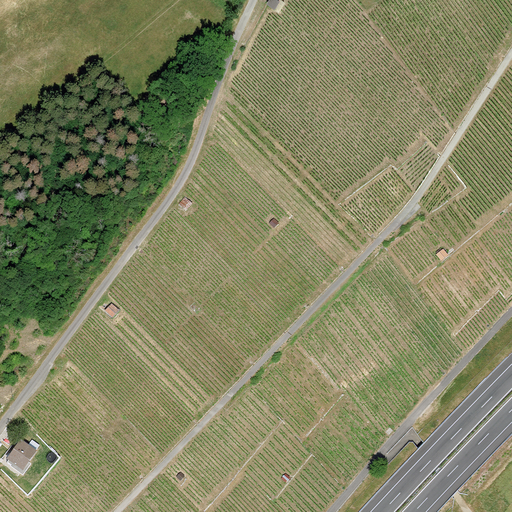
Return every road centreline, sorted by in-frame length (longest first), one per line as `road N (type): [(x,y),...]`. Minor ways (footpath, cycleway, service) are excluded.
road 1 (track): [(511,53),(395,223),(117,511)]
road 2 (track): [(0,432),(183,178),(254,0)]
road 3 (track): [(511,310),(332,511)]
road 4 (motorway): [(511,375),(381,511)]
road 5 (motorway): [(414,511),(511,410)]
road 6 (track): [(468,511),(413,434),(389,460),(383,454)]
